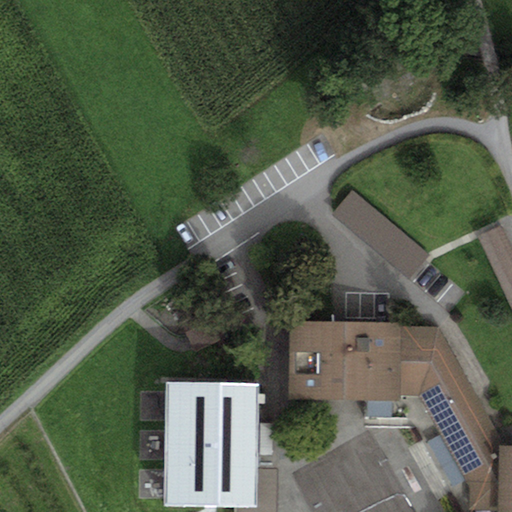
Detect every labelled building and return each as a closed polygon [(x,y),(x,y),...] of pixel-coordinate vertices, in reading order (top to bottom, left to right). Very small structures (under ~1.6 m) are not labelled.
[(352,193),(334,216),(408,277),(426,254),(352,193)] [(511,246),(502,225),(476,237),(478,240),(511,312),(511,246)] [(212,286),(174,301),(193,353),(232,338),(212,286)] [(401,322),(292,320),(290,396),(400,398),(400,393),(401,326),(401,322)] [(438,327),(401,326),(400,393),(418,395),(469,482),(469,509),(499,509),(500,447),(438,327)] [(259,388),(168,387),(167,510),(258,511),(259,388)] [(511,511),(511,447),(500,447),(499,509),(498,511),(511,511)]
